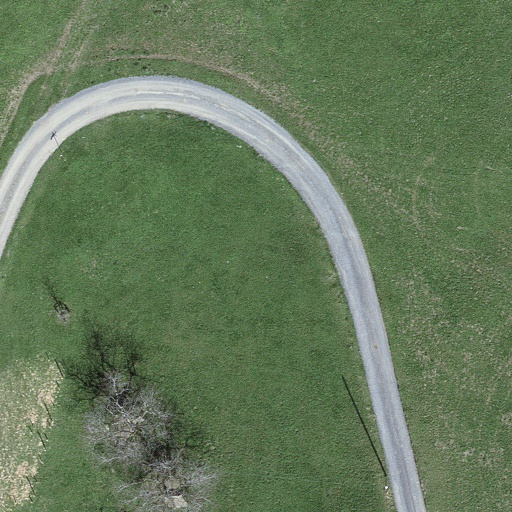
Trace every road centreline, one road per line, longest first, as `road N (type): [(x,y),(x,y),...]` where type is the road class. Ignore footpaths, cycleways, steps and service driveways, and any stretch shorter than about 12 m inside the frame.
road 1 (track): [(414,511),(325,189),(166,87),(36,132)]
road 2 (track): [(102,0),(36,132)]
